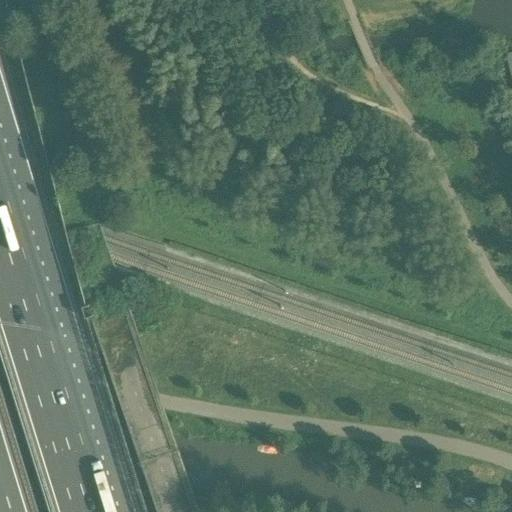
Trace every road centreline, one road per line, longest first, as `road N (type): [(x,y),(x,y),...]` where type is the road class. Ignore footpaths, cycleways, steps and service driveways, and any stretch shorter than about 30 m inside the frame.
road 1 (motorway): [(89,511),(0,223)]
road 2 (unclassified): [(0,493),(119,511)]
